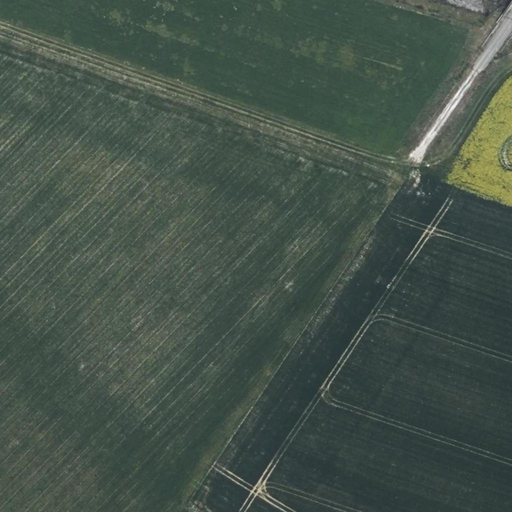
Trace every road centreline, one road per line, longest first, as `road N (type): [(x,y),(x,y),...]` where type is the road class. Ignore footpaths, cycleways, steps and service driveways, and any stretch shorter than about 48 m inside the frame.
road 1 (track): [(408,167),(0,19)]
road 2 (track): [(408,167),(425,168),(442,156),(511,64)]
